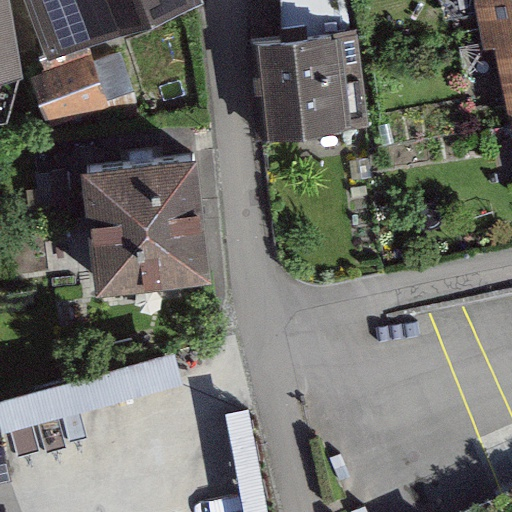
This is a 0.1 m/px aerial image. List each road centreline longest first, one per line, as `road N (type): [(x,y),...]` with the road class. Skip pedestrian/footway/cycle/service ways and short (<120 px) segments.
road 1 (residential): [(263,319),(230,105),(223,0)]
road 2 (unclassified): [(263,319),(511,275)]
road 3 (residential): [(308,511),(263,319)]
